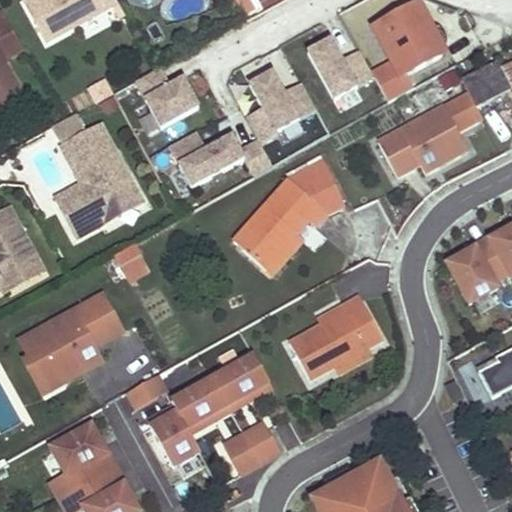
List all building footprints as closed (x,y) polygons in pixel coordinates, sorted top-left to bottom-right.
[(119,7),(115,0),(35,0),(27,5),(48,46),(119,7)] [(235,0),(240,13),(278,0),(235,0)] [(428,23),(420,6),(375,30),(401,81),(440,60),(422,27),(428,23)] [(24,52),(4,15),(0,16),(0,109),(26,96),(6,61),(24,52)] [(302,55),(329,40),(321,27),(295,42),(302,55)] [(375,81),(360,54),(343,63),(331,42),(308,55),(334,104),(375,81)] [(498,63),(461,81),(469,96),(476,110),(511,92),(511,91),(511,89),(501,70),(498,63)] [(511,88),(511,65),(501,70),(511,89),(511,88)] [(171,89),(161,71),(136,84),(162,131),(199,111),(184,82),(171,89)] [(263,112),(245,122),(257,143),(261,149),(279,139),(277,136),(317,114),(302,87),(284,96),(273,75),(250,88),(263,112)] [(458,135),(482,121),(476,110),(469,96),(379,145),(398,180),(421,167),(425,176),(468,153),(458,135)] [(495,112),(483,118),(497,143),(508,137),(495,112)] [(99,128),(61,149),(83,190),(87,188),(91,196),(59,213),(75,242),(101,228),(98,222),(138,200),(129,184),(131,183),(114,152),(112,153),(99,128)] [(261,149),(257,143),(240,153),(232,138),(206,153),(197,135),(169,150),(179,168),(192,161),(207,188),(246,167),(254,180),(272,170),(261,149)] [(344,208),(323,164),(287,183),(234,245),(269,275),(300,239),(311,226),(316,230),(328,216),(344,208)] [(83,190),(55,205),(59,213),(91,196),(87,188),(83,190)] [(142,208),(138,200),(98,222),(101,228),(102,230),(142,208)] [(0,289),(2,288),(18,280),(16,276),(38,264),(24,238),(19,241),(13,230),(18,228),(8,208),(0,212),(0,289)] [(18,228),(13,230),(19,241),(24,238),(18,228)] [(511,229),(491,242),(493,246),(510,276),(511,279),(511,229)] [(304,243),(300,239),(269,275),(274,279),(304,243)] [(493,246),(491,242),(476,250),(478,255),(493,246)] [(134,245),(113,257),(124,277),(144,265),(134,245)] [(476,250),(448,266),(470,305),(498,290),(495,285),(510,276),(493,246),(478,255),(476,250)] [(38,264),(16,276),(18,280),(2,288),(5,293),(42,273),(38,264)] [(149,273),(144,265),(124,277),(128,285),(149,273)] [(17,341),(26,358),(21,361),(35,387),(53,377),(64,381),(75,375),(82,353),(91,348),(120,332),(100,296),(17,341)] [(383,343),(361,300),(344,309),(348,315),(320,329),(289,346),(310,383),(337,368),(370,350),(383,343)] [(348,315),(344,309),(317,323),(320,329),(348,315)] [(91,348),(82,353),(75,375),(99,362),(91,348)] [(375,358),(370,350),(337,368),(341,376),(375,358)] [(511,350),(494,359),(496,364),(477,374),(490,400),(511,388),(511,350)] [(268,384),(254,358),(212,382),(230,413),(246,404),(243,399),(268,384)] [(35,387),(39,395),(64,381),(53,377),(35,387)] [(157,378),(128,395),(137,411),(166,395),(157,378)] [(230,413),(212,382),(171,405),(174,409),(186,431),(212,416),(215,422),(230,413)] [(271,390),(268,384),(243,399),(246,404),(271,390)] [(454,384),(444,389),(452,405),(462,401),(454,384)] [(174,409),(158,418),(161,424),(150,430),(172,469),(199,454),(189,436),(186,431),(174,409)] [(215,422),(212,416),(186,431),(189,436),(215,422)] [(158,418),(147,424),(150,430),(161,424),(158,418)] [(244,438),(260,466),(280,455),(264,427),(244,438)] [(89,485),(112,473),(104,457),(105,457),(90,429),(50,451),(64,476),(79,468),(89,485)] [(224,449),(240,478),(260,466),(244,438),(224,449)] [(511,448),(509,443),(490,452),(497,468),(511,461),(511,448)] [(405,511),(379,465),(319,498),(326,511),(405,511)] [(58,502),(89,485),(79,468),(64,476),(48,484),(58,502)] [(121,488),(112,473),(89,485),(98,503),(84,511),(135,511),(122,487),(121,488)] [(98,503),(89,485),(58,502),(63,511),(82,511),(84,511),(98,503)]
